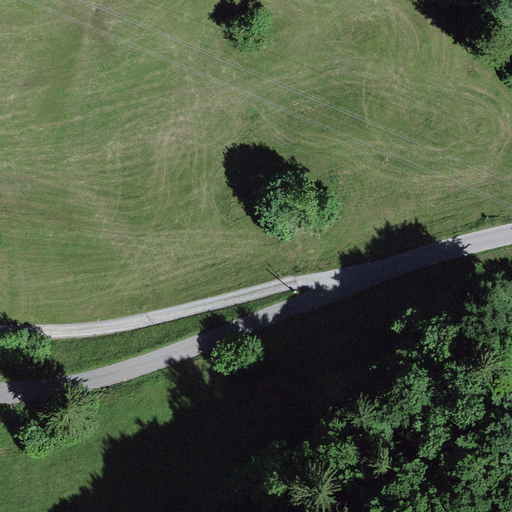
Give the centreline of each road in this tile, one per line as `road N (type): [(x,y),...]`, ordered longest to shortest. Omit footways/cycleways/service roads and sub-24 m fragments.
road 1 (unclassified): [(0,393),(61,390),(511,234)]
road 2 (track): [(0,333),(347,273),(357,285)]
